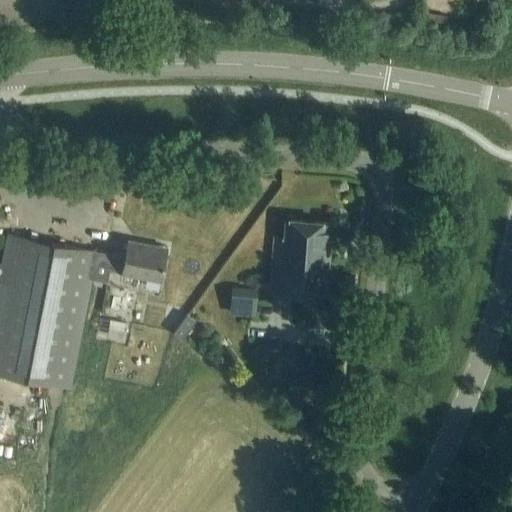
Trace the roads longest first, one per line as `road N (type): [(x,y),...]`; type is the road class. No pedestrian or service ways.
road 1 (unclassified): [(112,143),(343,160),(381,177),(387,197),(361,453),(373,482),(417,507)]
road 2 (tertiary): [(511,103),(256,66),(0,77)]
road 3 (tertiary): [(417,507),(487,347),(511,250)]
